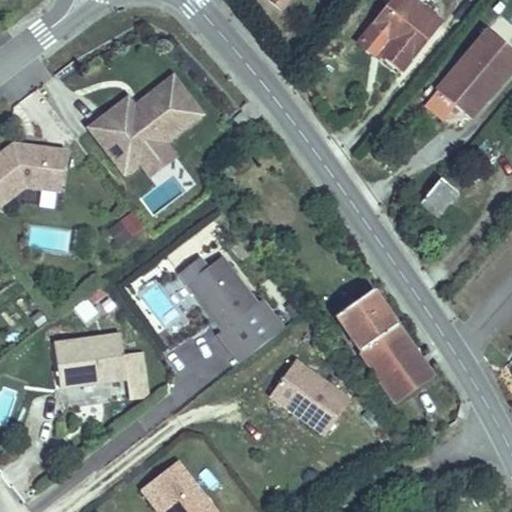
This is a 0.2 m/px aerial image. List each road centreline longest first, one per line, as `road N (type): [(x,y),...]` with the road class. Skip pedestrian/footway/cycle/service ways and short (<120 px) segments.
road 1 (tertiary): [(195,0),(278,100),(453,349),(511,455)]
road 2 (track): [(341,511),(395,477),(500,429)]
